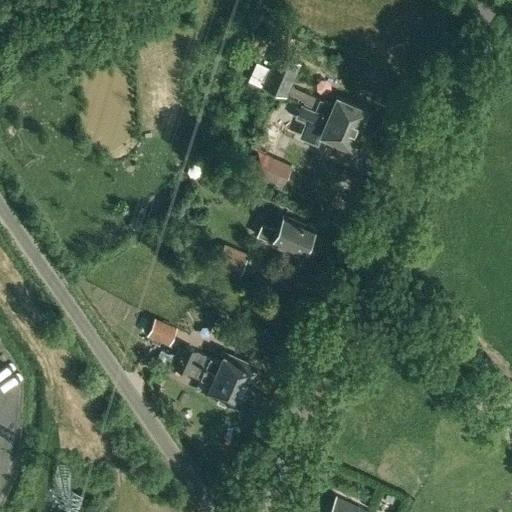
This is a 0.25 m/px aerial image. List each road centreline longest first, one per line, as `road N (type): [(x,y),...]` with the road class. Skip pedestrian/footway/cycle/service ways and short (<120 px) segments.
road 1 (unclassified): [(251,511),(491,0)]
road 2 (unclassified): [(212,511),(0,205)]
